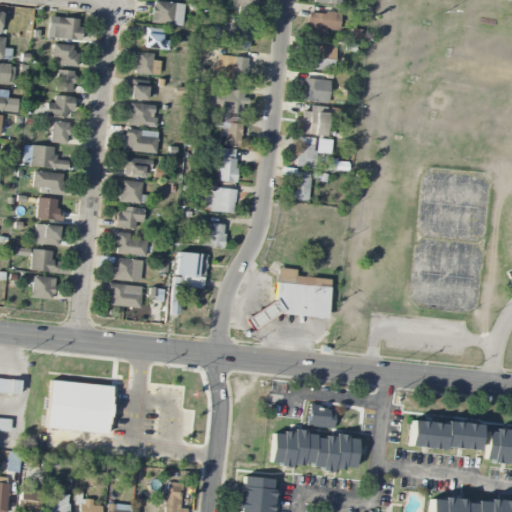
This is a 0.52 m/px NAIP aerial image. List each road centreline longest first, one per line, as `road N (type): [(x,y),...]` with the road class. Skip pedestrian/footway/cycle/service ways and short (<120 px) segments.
road 1 (secondary): [(511,386),(0,332)]
road 2 (residential): [(216,355),(231,286),(262,219),(286,0)]
road 3 (residential): [(115,5),(75,341)]
road 4 (residential): [(216,355),(223,419),(212,511)]
